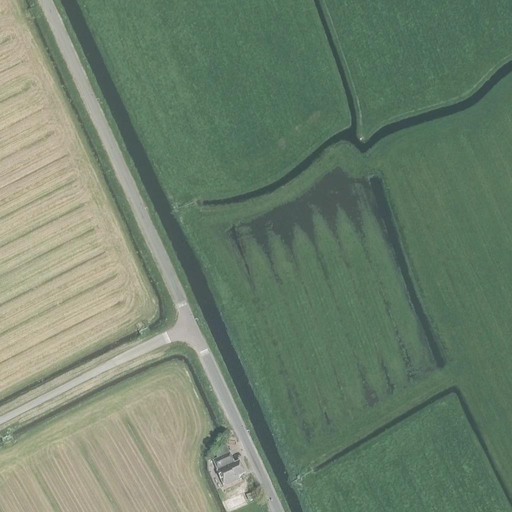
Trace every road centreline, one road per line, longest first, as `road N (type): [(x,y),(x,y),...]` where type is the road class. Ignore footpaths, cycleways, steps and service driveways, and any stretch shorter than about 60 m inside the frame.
road 1 (tertiary): [(191,324),(45,0)]
road 2 (unclassified): [(0,422),(191,324)]
road 3 (tertiary): [(277,511),(191,324)]
